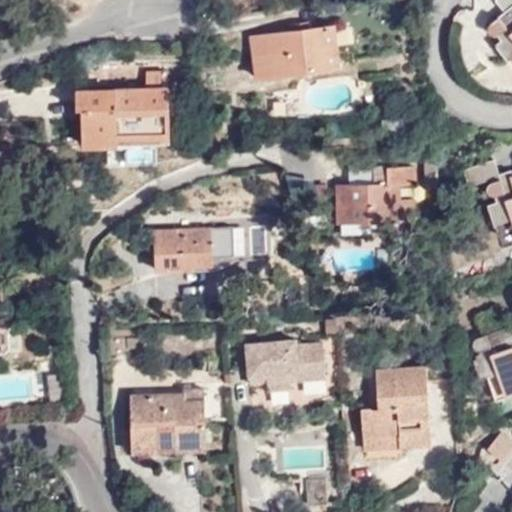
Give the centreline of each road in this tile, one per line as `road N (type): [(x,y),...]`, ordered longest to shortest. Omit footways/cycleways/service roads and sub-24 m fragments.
road 1 (residential): [(0,56),(168,0)]
road 2 (unknown): [(77,460),(84,445),(76,291)]
road 3 (residential): [(100,511),(74,456),(38,441),(0,443)]
